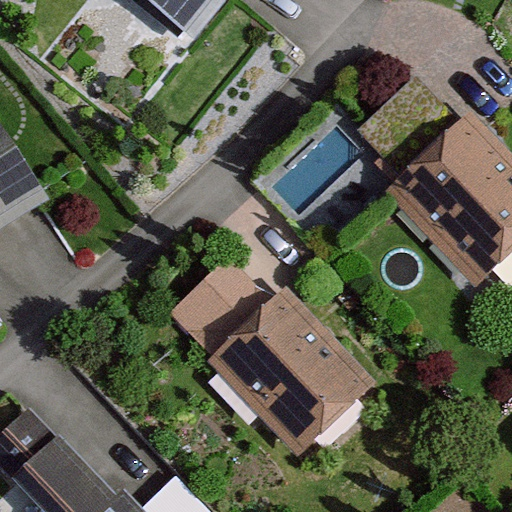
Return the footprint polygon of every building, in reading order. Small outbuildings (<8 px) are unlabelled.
[(120,0),(203,68),(259,0),(120,0)] [(386,205),(472,303),(511,269),(511,170),(477,130),(467,138),(444,111),(377,169),(399,194),(386,205)] [(0,250),(56,214),(0,129),(0,250)] [(205,378),(298,472),(381,390),(291,298),(282,307),(257,281),(194,343),(217,367),(205,378)] [(128,511),(34,414),(0,446),(0,474),(36,511),(128,511)]
